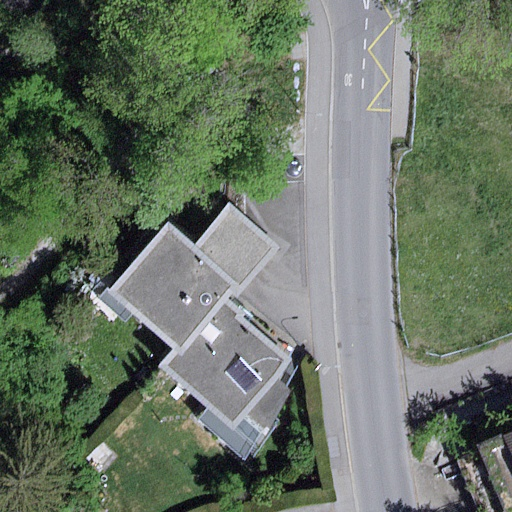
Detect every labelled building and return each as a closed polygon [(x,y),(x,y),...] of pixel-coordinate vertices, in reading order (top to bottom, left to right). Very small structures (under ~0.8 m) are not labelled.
[(231,205),(196,247),(241,284),(247,290),(283,248),(231,205)] [(169,224),(110,294),(182,354),(228,300),(241,284),(196,247),(169,224)] [(245,314),(228,300),(182,354),(168,371),(237,428),(247,416),(278,379),(293,361),(242,318),(245,314)] [(278,379),(247,416),(269,434),(292,390),(278,379)] [(511,433),(502,437),(511,461),(511,433)] [(504,511),(511,511),(511,461),(502,437),(477,447),(504,511)]
